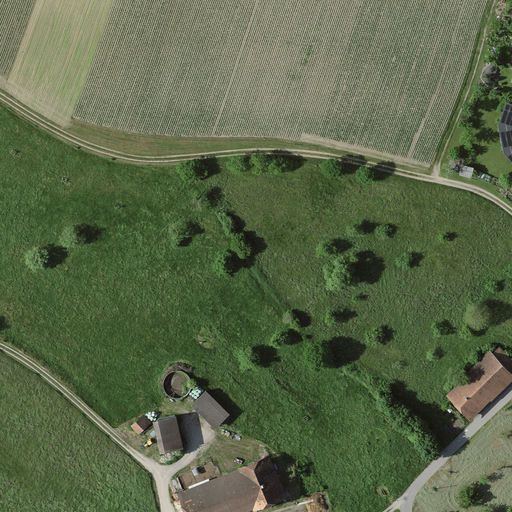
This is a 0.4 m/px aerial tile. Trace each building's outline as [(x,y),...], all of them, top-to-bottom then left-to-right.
[(511,104),(508,103),(500,127),(506,156),(511,161),(511,104)] [(446,396),(471,422),(511,382),(511,374),(491,353),(446,396)] [(190,377),(185,373),(178,372),(171,374),(166,379),(164,386),(166,392),(170,398),(176,400),(183,400),(189,396),(193,390),(193,384),(190,377)] [(230,416),(207,394),(193,407),(217,430),(230,416)] [(185,450),(178,417),(154,422),(161,455),(185,450)] [(240,471),(179,496),(185,511),(249,511),(258,509),(258,511),(260,511),(289,500),(271,457),(239,470),(240,471)] [(212,459),(197,465),(202,476),(217,470),(212,459)]
